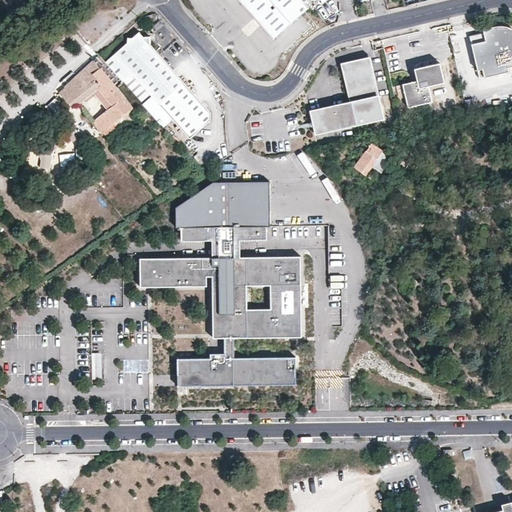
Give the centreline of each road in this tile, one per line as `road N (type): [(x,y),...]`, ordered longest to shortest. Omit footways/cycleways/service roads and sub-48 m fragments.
road 1 (residential): [(0,435),(511,425)]
road 2 (residential): [(490,0),(335,36),(307,55),(290,85),(268,95),(236,84),(163,0)]
